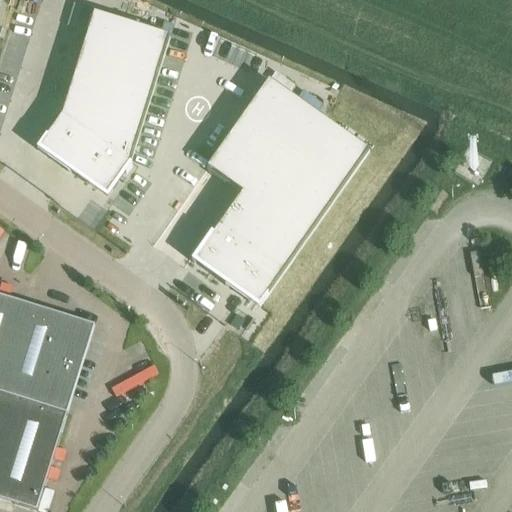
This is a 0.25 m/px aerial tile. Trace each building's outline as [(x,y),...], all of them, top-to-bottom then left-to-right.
[(62,118),(39,151),(100,194),(105,186),(113,192),(130,168),(171,41),(94,16),(62,118)] [(242,197),(200,256),(209,262),(203,270),(260,310),(369,154),(269,83),(207,171),(242,197)] [(0,441),(54,458),(67,417),(94,329),(0,299),(0,441)] [(0,483),(42,497),(54,458),(0,441),(0,483)] [(0,502),(30,511),(36,511),(42,497),(0,483),(0,502)]
